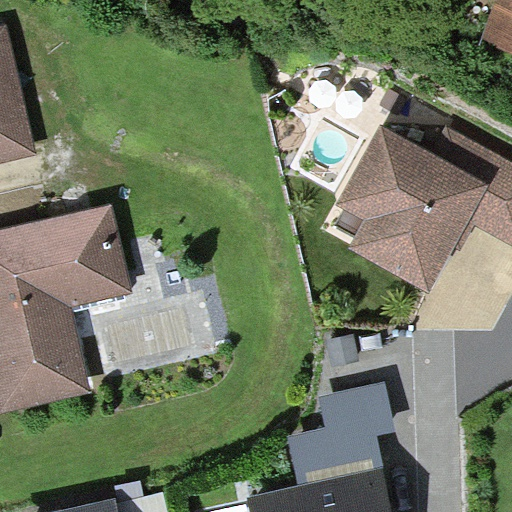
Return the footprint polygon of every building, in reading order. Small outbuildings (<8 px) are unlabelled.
[(511,0),(501,0),(492,26),(511,33),(511,0)] [(0,152),(27,147),(0,28),(0,152)] [(433,152),(382,124),(329,221),(424,272),(460,206),(511,234),(511,170),(443,133),(433,152)] [(99,210),(0,232),(0,396),(80,378),(61,292),(115,280),(99,210)] [(386,511),(377,468),(258,494),(261,511),(386,511)] [(110,508),(110,511),(159,511),(157,498),(110,508)] [(108,501),(53,511),(110,511),(110,508),(108,501)]
